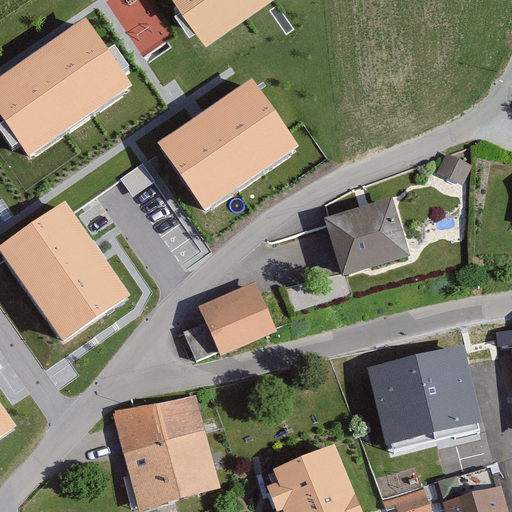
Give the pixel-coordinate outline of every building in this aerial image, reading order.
[(158,0),(155,0),(123,17),(142,54),(177,36),(158,0)] [(179,0),(211,45),(273,0),(179,0)] [(0,83),(0,103),(38,158),(133,90),(85,23),(0,83)] [(158,149),(205,217),(300,148),(252,82),(158,149)] [(475,169),(450,159),(443,178),(468,188),(475,169)] [(412,257),(392,199),(325,222),(345,280),(412,257)] [(67,201),(0,248),(0,250),(69,343),(135,294),(67,201)] [(278,336),(253,285),(197,313),(220,361),(278,336)] [(511,320),(510,321),(511,331),(494,334),(497,359),(511,356),(511,320)] [(201,327),(182,336),(193,360),(212,350),(201,327)] [(465,346),(368,369),(387,448),(484,426),(465,346)] [(0,400),(0,441),(20,427),(0,400)] [(160,511),(221,497),(196,400),(115,420),(138,511),(160,511)] [(361,511),(339,453),(277,479),(289,511),(361,511)] [(414,511),(426,508),(419,489),(391,498),(395,511),(414,511)] [(504,511),(499,494),(442,510),(442,511),(504,511)]
